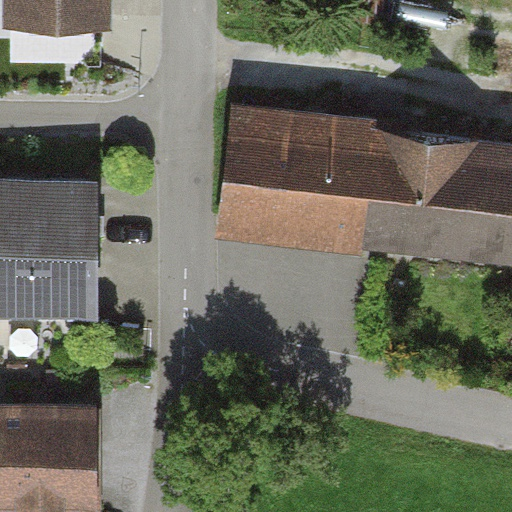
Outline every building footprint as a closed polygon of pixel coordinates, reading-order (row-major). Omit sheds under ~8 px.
[(95,32),(95,0),(10,0),(10,31),(95,32)] [(387,140),(237,123),(226,221),(376,237),(387,140)] [(511,154),(387,140),(376,237),(511,252),(511,154)] [(0,311),(98,309),(95,190),(0,192),(0,311)] [(0,498),(114,497),(113,415),(0,416),(0,498)]
